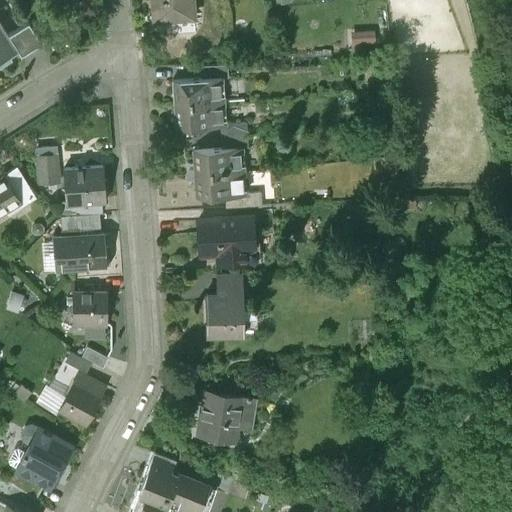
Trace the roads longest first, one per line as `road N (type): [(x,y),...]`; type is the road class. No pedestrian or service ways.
road 1 (residential): [(76,511),(146,369),(124,62)]
road 2 (residential): [(0,119),(91,64),(124,62)]
